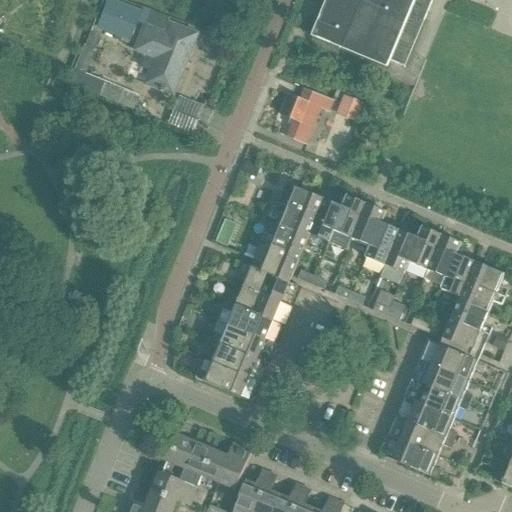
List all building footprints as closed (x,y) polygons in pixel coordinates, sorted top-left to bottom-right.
[(110,0),(107,0),(97,28),(130,41),(142,13),(110,0)] [(421,29),(432,0),(326,0),(311,37),(387,69),(390,62),(404,68),(421,29)] [(165,28),(168,19),(151,13),(148,21),(165,28)] [(172,93),(194,36),(170,26),(166,36),(145,28),(137,50),(155,57),(151,68),(153,69),(148,83),(160,88),(160,90),(164,91),(164,90),(172,93)] [(139,98),(84,74),(92,53),(88,52),(90,47),(86,46),(71,83),(140,112),(143,104),(137,101),(139,98)] [(306,146),(320,110),(328,113),(333,101),(304,90),(299,101),(288,97),(281,115),(295,121),(293,126),(290,125),(286,138),(306,146)] [(309,235),(324,200),(285,184),(274,212),(282,215),(278,226),(308,239),(309,235)] [(328,243),(347,197),(346,197),(342,207),(324,200),(309,235),(328,243)] [(351,240),(366,205),(347,197),(328,243),(329,244),(334,233),(351,240)] [(366,259),(385,213),(366,205),(351,240),(369,247),(365,258),(366,259)] [(385,267),(399,232),(381,224),(386,213),(385,213),(366,259),(385,267)] [(284,274),(295,248),(303,251),(308,239),(278,226),(272,224),(268,235),(265,234),(253,261),(262,265),(261,268),(259,271),(289,284),(290,281),(292,277),(284,274)] [(403,275),(423,228),(422,228),(417,239),(399,232),(385,267),(403,275)] [(427,271),(441,236),(423,228),(403,275),(404,275),(409,264),(427,271)] [(441,290),(460,244),(441,236),(427,271),(445,279),(440,290),(441,290)] [(460,298),(475,263),(457,255),(461,244),(460,244),(441,290),(460,298)] [(508,291),(499,287),(504,275),(475,263),(460,298),(458,302),(488,314),(493,303),(501,306),(508,291)] [(289,284),(259,271),(243,264),(239,273),(247,276),(243,288),(281,303),(289,284)] [(310,285),(314,277),(300,272),(297,280),(310,285)] [(324,291),(327,283),(314,277),(310,285),(324,291)] [(348,301),(351,293),(338,287),(335,295),(348,301)] [(281,303),(243,288),(238,299),(230,295),(227,303),(273,322),(281,303)] [(362,307),(365,299),(351,293),(348,301),(362,307)] [(486,344),(492,329),(484,325),(488,314),(458,302),(454,313),(461,316),(450,343),(442,340),(441,344),(440,346),(470,359),(471,356),(472,353),(477,340),(486,344)] [(265,341),(273,322),(227,303),(224,311),(232,314),(227,325),(265,341)] [(386,317),(389,308),(376,303),(372,311),(386,317)] [(399,322),(402,314),(389,308),(386,317),(399,322)] [(423,332),(427,324),(413,319),(410,327),(423,332)] [(437,338),(440,330),(427,324),(423,332),(437,338)] [(257,360),(265,341),(227,325),(223,337),(214,333),(211,341),(257,360)] [(249,379),(257,360),(211,341),(208,348),(216,352),(211,363),(249,379)] [(486,366),(470,359),(440,346),(431,366),(470,382),(474,371),(482,374),(486,366)] [(241,398),(249,379),(211,363),(207,374),(199,371),(195,379),(241,398)] [(465,393),(470,382),(431,366),(424,385),(470,404),(473,397),(465,393)] [(470,404),(424,385),(416,404),(454,420),(459,408),(467,412),(470,404)] [(449,431),(454,420),(416,404),(408,422),(454,442),(457,434),(449,431)] [(454,442),(408,422),(400,441),(438,457),(443,446),(451,449),(454,442)] [(185,470),(195,444),(180,437),(183,430),(168,424),(154,457),(167,462),(185,470)] [(433,468),(438,457),(400,441),(392,461),(438,480),(442,472),(433,468)] [(223,470),(207,464),(212,451),(195,444),(185,470),(202,477),(214,482),(213,485),(215,486),(217,483),(218,483),(223,470)] [(235,491),(246,465),(251,452),(233,445),(227,457),(212,451),(207,464),(223,470),(218,483),(217,483),(215,486),(217,487),(219,484),(235,491)] [(180,482),(185,470),(167,462),(162,474),(180,482)] [(511,465),(510,465),(506,476),(497,473),(494,482),(511,489),(511,465)] [(197,489),(202,477),(185,470),(180,482),(197,489)] [(253,511),(269,474),(262,471),(257,482),(261,484),(260,488),(245,482),(233,511),(253,511)] [(197,489),(180,482),(162,474),(159,472),(152,490),(165,495),(157,511),(173,511),(177,502),(190,507),(197,489)] [(273,511),(280,496),(266,491),(268,487),(272,488),(277,477),(269,474),(253,511),(273,511)] [(292,511),(303,488),(295,485),(291,496),(295,498),(293,502),(280,496),(273,511),(292,511)] [(312,511),(313,510),(300,505),(301,501),(306,502),(310,491),(303,488),(292,511),(312,511)] [(157,511),(165,495),(152,490),(145,506),(133,501),(128,511),(157,511)] [(331,511),(336,502),(328,498),(324,509),(328,511),(327,511),(317,511),(313,510),(312,511),(331,511)] [(340,511),(343,505),(336,502),(331,511),(340,511)]
